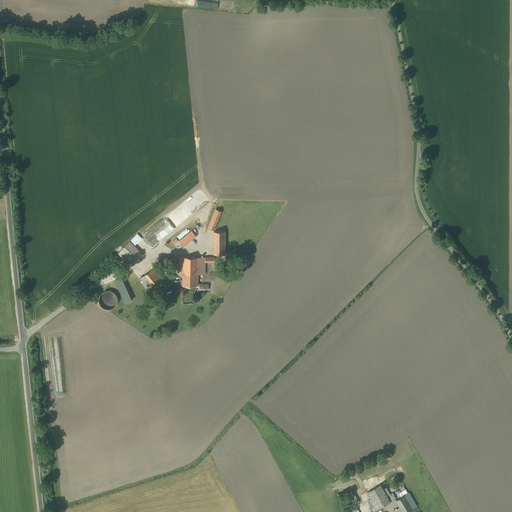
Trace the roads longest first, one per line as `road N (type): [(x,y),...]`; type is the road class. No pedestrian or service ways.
road 1 (unclassified): [(511,339),(417,200),(416,121),(391,0)]
road 2 (unclassified): [(0,118),(23,349)]
road 3 (unknown): [(130,269),(216,210),(202,256),(162,267)]
road 4 (unclassified): [(23,349),(41,511)]
